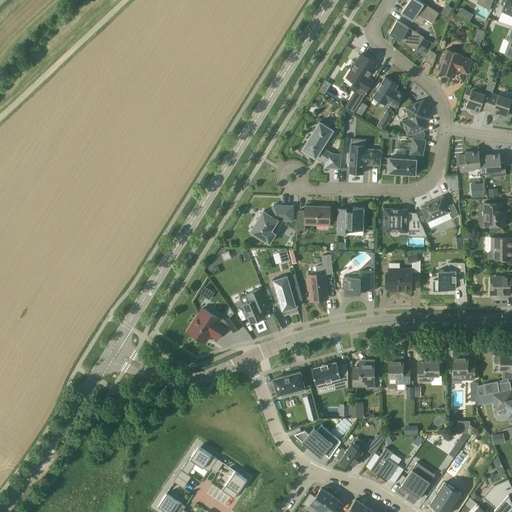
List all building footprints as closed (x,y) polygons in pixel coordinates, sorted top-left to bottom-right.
[(439,13),(421,1),(418,0),(409,0),(401,14),(420,26),(425,17),(433,22),(439,13)] [(477,0),(477,2),(490,10),(492,0),(477,0)] [(511,0),(502,0),(500,4),(504,6),(501,12),(511,16),(511,0)] [(461,8),(458,14),(468,20),(472,15),(461,8)] [(455,22),(458,16),(452,13),(450,19),(455,22)] [(424,37),(406,25),(397,20),(389,33),(416,49),(424,37)] [(480,44),(482,29),(475,28),(472,43),(480,44)] [(468,73),(471,64),(472,59),(462,56),(463,54),(445,48),(440,63),(442,63),(440,71),(455,77),(457,68),(460,69),(460,70),(468,73)] [(425,59),(432,66),(436,53),(431,50),(425,59)] [(368,77),(371,72),(376,64),(373,62),(374,61),(369,58),(369,56),(365,53),(363,54),(362,53),(347,77),(355,82),(351,89),(357,93),(358,91),(365,95),(374,81),(368,77)] [(376,88),(378,89),(373,97),(386,105),(387,102),(396,107),(403,94),(395,89),(398,84),(385,77),(381,83),(379,82),(376,88)] [(324,94),(327,89),(322,86),(319,90),(323,93),(324,94)] [(486,112),(487,110),(492,93),(486,91),(485,94),(480,92),(480,91),(479,88),(474,87),(472,88),(471,89),(466,87),(463,97),(468,99),(465,107),(473,109),(472,112),(478,114),(480,108),(486,110),(485,112),(486,112)] [(511,100),(502,97),(492,93),(487,110),(492,112),(491,114),(498,116),(499,114),(506,116),(511,100)] [(403,121),(404,125),(407,134),(427,127),(424,119),(429,117),(423,101),(405,107),(409,118),(403,121)] [(387,109),(376,127),(383,131),(394,113),(387,109)] [(334,130),(328,126),(320,121),(302,149),(316,158),(316,156),(325,162),(325,167),(340,168),(341,154),(333,154),(323,148),(334,130)] [(426,140),(416,138),(412,137),(409,154),(410,154),(409,158),(389,157),(388,172),(415,174),(416,159),(415,159),(416,155),(423,156),(426,140)] [(348,155),(348,162),(349,162),(349,172),(364,173),(364,162),(368,162),(368,164),(380,165),(382,150),(365,148),(366,140),(351,139),(349,155),(348,155)] [(480,158),(479,152),(479,150),(465,152),(465,154),(458,155),(460,171),(474,170),(474,167),(480,167),(479,158),(480,158)] [(504,162),(500,162),(500,154),(485,155),(486,157),(480,158),(479,158),(480,167),(481,175),(485,175),(485,177),(506,176),(504,162)] [(488,197),(498,196),(498,188),(488,189),(488,197)] [(447,206),(447,205),(443,196),(421,206),(428,222),(440,217),(443,222),(459,215),(453,204),(447,206)] [(501,203),(491,203),(483,203),(483,216),(480,218),(478,222),(480,227),(484,228),(484,226),(489,225),(498,226),(505,226),(505,210),(501,210),(501,203)] [(293,221),(293,215),(294,205),(274,205),(268,213),(263,210),(251,231),(270,243),(283,221),(293,221)] [(330,225),(330,216),(330,206),(305,206),(305,211),(298,210),(297,230),(299,230),(305,230),(305,224),(330,225)] [(363,230),(364,218),(364,208),(353,207),(353,210),(347,210),(347,208),(346,208),(346,212),(338,212),(337,234),(344,234),(344,232),(352,233),(352,229),(363,230)] [(426,236),(421,223),(407,223),(407,209),(385,208),(385,220),(383,222),(383,225),(384,226),(384,232),(390,232),(390,233),(392,236),(398,236),(400,234),(408,234),(408,235),(426,236)] [(511,236),(503,237),(491,237),(491,250),(488,252),(488,256),(491,259),(501,259),(501,260),(511,260),(511,245),(511,236)] [(462,247),(461,240),(453,241),(453,248),(462,247)] [(246,260),(250,258),(246,248),(241,250),(246,260)] [(278,252),(282,263),(290,260),(287,250),(278,252)] [(416,253),(407,255),(409,264),(418,261),(416,253)] [(327,298),(326,288),(324,274),(333,273),(331,254),(322,255),(323,265),(316,266),(317,272),(307,274),(307,280),(308,291),(310,291),(312,300),(327,298)] [(375,277),(375,270),(374,262),(371,262),(368,266),(367,266),(367,270),(360,270),(360,276),(344,276),(344,293),(360,293),(360,289),(366,289),(366,287),(375,287),(375,277)] [(466,285),(465,269),(465,262),(448,262),(448,270),(438,270),(438,279),(433,279),(433,291),(448,291),(448,289),(456,289),(456,285),(466,285)] [(420,286),(420,268),(386,268),(386,288),(389,288),(389,290),(396,290),(396,288),(412,288),(412,286),(420,286)] [(511,291),(511,273),(509,274),(509,275),(491,275),(491,295),(510,295),(510,292),(511,291)] [(303,299),(300,290),(295,274),(288,278),(287,275),(272,280),(274,286),(270,288),(278,307),(281,306),(282,311),(297,306),(295,302),(303,299)] [(265,316),(262,310),(262,309),(269,306),(261,287),(246,293),(249,301),(242,304),(244,310),(243,311),(246,317),(248,316),(251,323),(265,316)] [(221,317),(220,319),(203,308),(188,331),(194,335),(193,336),(193,338),(196,340),(199,339),(205,342),(210,334),(218,338),(226,325),(228,324),(233,331),(243,324),(234,312),(225,320),(221,317)] [(494,356),(494,361),(496,363),(501,363),(501,370),(505,370),(505,377),(510,377),(511,376),(511,352),(501,353),(501,354),(496,354),(494,356)] [(453,364),(453,374),(460,374),(461,380),(475,379),(474,361),(468,361),(468,360),(468,354),(460,354),(459,353),(456,353),(455,354),(453,354),(453,364)] [(418,362),(418,381),(432,382),(432,377),(439,376),(439,365),(439,355),(438,355),(436,354),(433,354),(432,355),(424,355),(424,361),(424,362),(418,362)] [(389,384),(389,388),(397,388),(397,384),(410,384),(410,364),(403,364),(403,358),(395,358),(394,356),(391,357),(390,358),(389,358),(389,368),(389,384)] [(353,372),(353,386),(363,386),(374,386),(374,371),(374,361),(373,361),(372,360),(369,360),(367,361),(360,361),(360,368),(353,368),(353,372)] [(321,366),(312,369),(316,384),(317,388),(337,383),(338,388),(347,386),(347,369),(346,363),(337,366),(336,362),(327,364),(321,366)] [(300,372),(273,379),(278,394),(279,398),(305,391),(304,387),(300,372)] [(508,381),(498,383),(500,391),(511,389),(510,381),(508,381)] [(511,398),(511,391),(494,394),(497,409),(507,407),(508,416),(511,414),(511,398)] [(315,407),(307,409),(310,420),(318,418),(315,407)] [(457,420),(457,432),(469,432),(469,420),(457,420)] [(306,431),(294,434),(322,453),(335,439),(317,427),(311,433),(306,431)] [(372,441),(370,444),(371,445),(371,446),(376,449),(377,449),(384,438),(377,433),(372,441)] [(503,433),(492,435),(494,444),(505,442),(503,433)] [(418,446),(423,439),(418,435),(413,442),(418,446)] [(456,442),(448,454),(454,457),(461,446),(456,442)] [(343,449),(337,457),(340,459),(340,460),(340,461),(340,462),(345,465),(346,464),(351,468),(354,463),(355,463),(357,460),(360,462),(367,452),(369,449),(369,448),(362,444),(359,448),(351,443),(346,451),(343,449)] [(190,458),(178,476),(187,482),(191,476),(188,474),(196,463),(209,472),(211,468),(217,459),(200,447),(199,446),(195,451),(190,458)] [(381,454),(369,471),(377,476),(377,475),(387,481),(389,478),(398,465),(389,458),(393,452),(385,448),(381,454)] [(498,455),(493,462),(496,469),(503,466),(498,455)] [(217,459),(211,468),(217,472),(223,463),(224,462),(218,458),(217,459)] [(413,467),(399,487),(406,492),(408,490),(419,497),(431,480),(431,479),(413,468),(413,467)] [(235,471),(222,490),(234,498),(246,481),(247,479),(242,476),(235,471)] [(178,476),(174,481),(183,488),(187,482),(178,476)] [(488,500),(487,501),(495,508),(494,509),(497,511),(509,511),(511,508),(511,501),(510,497),(509,496),(511,494),(511,486),(508,479),(494,485),(497,491),(488,501),(488,500)] [(445,482),(429,505),(439,511),(450,511),(463,494),(445,482)] [(310,493),(303,504),(308,507),(310,505),(319,511),(320,509),(330,494),(321,488),(315,496),(310,493)] [(161,501),(158,506),(159,507),(167,511),(181,511),(183,509),(185,506),(166,493),(161,501)] [(330,494),(320,509),(321,510),(324,511),(338,511),(334,509),(340,500),(330,494)] [(356,499),(346,511),(360,511),(365,505),(356,499)]
